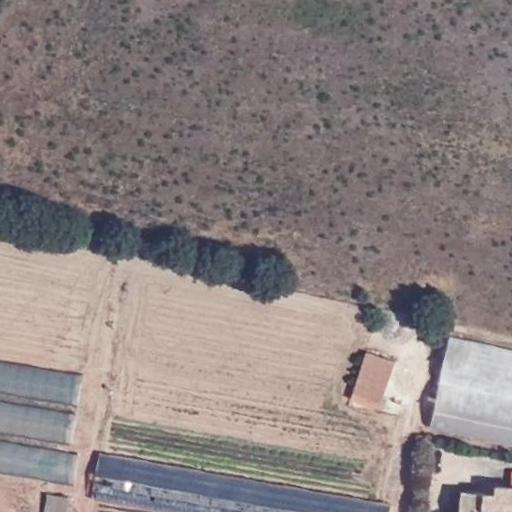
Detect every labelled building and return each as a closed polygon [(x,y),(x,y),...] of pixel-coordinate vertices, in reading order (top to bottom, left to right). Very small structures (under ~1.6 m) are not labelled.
[(511,444),(511,347),(449,334),(428,426),(511,444)] [(380,398),(396,351),(366,341),(349,389),(380,398)] [(228,427),(230,385),(114,364),(107,405),(228,427)] [(0,378),(0,469),(79,484),(96,396),(0,378)] [(391,415),(230,385),(228,427),(385,455),(391,415)] [(226,478),(228,427),(107,405),(99,455),(226,478)] [(385,455),(228,427),(226,478),(377,506),(385,455)] [(157,511),(224,511),(226,478),(99,455),(90,500),(157,511)] [(377,506),(226,478),(224,511),(384,511),(385,508),(377,506)] [(459,511),(511,511),(511,481),(482,480),(482,491),(461,490),(459,511)] [(64,511),(65,496),(44,495),(43,511),(64,511)] [(157,511),(90,500),(88,511),(157,511)]
